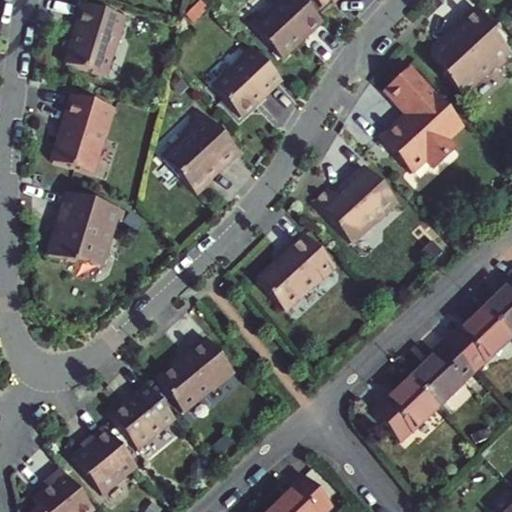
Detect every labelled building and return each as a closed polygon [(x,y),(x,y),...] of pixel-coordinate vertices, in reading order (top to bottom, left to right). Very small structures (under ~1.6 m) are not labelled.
[(276,7),(251,30),(279,59),(303,36),(305,38),(321,23),(299,0),(277,0),(273,4),(276,7)] [(312,0),(320,8),(328,0),(312,0)] [(124,19),(80,6),(72,32),(74,33),(64,66),(102,77),(112,45),(116,46),(124,19)] [(497,33),(476,10),(453,31),(456,35),(446,45),(438,45),(431,45),(430,57),(441,69),(441,76),(462,98),(491,71),(492,72),(496,72),(503,65),(503,61),(503,60),(506,57),(489,40),(497,33)] [(453,31),(438,45),(446,45),(456,35),(453,31)] [(281,83),(249,49),(233,64),(236,67),(212,90),(239,119),(263,97),(265,98),(281,83)] [(406,68),(381,91),(404,116),(408,120),(401,127),(397,122),(378,140),(409,174),(424,160),(431,167),(452,148),(445,140),(460,126),(449,114),(441,105),(406,68)] [(113,110),(69,96),(60,125),(62,126),(50,164),(89,175),(100,138),(104,139),(113,110)] [(444,102),(441,105),(449,114),(452,111),(444,102)] [(188,116),(193,122),(201,115),(196,109),(188,116)] [(185,138),(161,161),(196,198),(211,184),(208,180),(205,177),(214,168),(217,172),(237,154),(201,115),(193,122),(181,134),(185,138)] [(404,116),(397,122),(401,127),(408,120),(404,116)] [(214,168),(205,177),(208,180),(217,172),(214,168)] [(326,189),(311,204),(348,244),(373,221),(376,224),(397,205),(363,169),(343,188),(346,191),(336,200),(333,197),(326,189)] [(343,188),(333,197),(336,200),(346,191),(343,188)] [(117,211),(66,196),(58,221),(63,222),(59,235),(55,233),(47,258),(74,266),(75,261),(99,268),(114,221),(117,211)] [(124,213),(117,211),(114,221),(121,223),(124,213)] [(63,222),(58,221),(55,233),(59,235),(63,222)] [(303,236),(283,255),(284,256),(255,283),(282,312),(311,286),(314,289),(334,270),(303,236)] [(507,340),(511,334),(511,275),(499,288),(503,292),(481,312),(507,340)] [(462,321),(440,342),(469,374),(507,340),(481,312),(466,326),(462,321)] [(233,375),(204,339),(182,357),(184,358),(155,383),(180,413),(209,390),(212,393),(233,375)] [(431,409),(469,374),(440,342),(428,353),(432,358),(406,382),(431,409)] [(399,438),(431,409),(406,382),(389,397),(385,393),(370,406),(399,438)] [(171,418),(143,384),(105,416),(133,449),(171,418)] [(81,449),(69,459),(99,496),(134,468),(101,427),(85,440),(88,443),(81,449)] [(78,445),(81,449),(88,443),(85,440),(78,445)] [(90,511),(92,511),(58,470),(42,482),(47,487),(40,493),(31,500),(40,511),(90,511)] [(263,511),(319,511),(325,508),(296,476),(279,491),(282,495),(263,511)] [(47,487),(42,482),(36,488),(40,493),(47,487)] [(511,511),(511,499),(508,495),(488,511),(511,511)]
